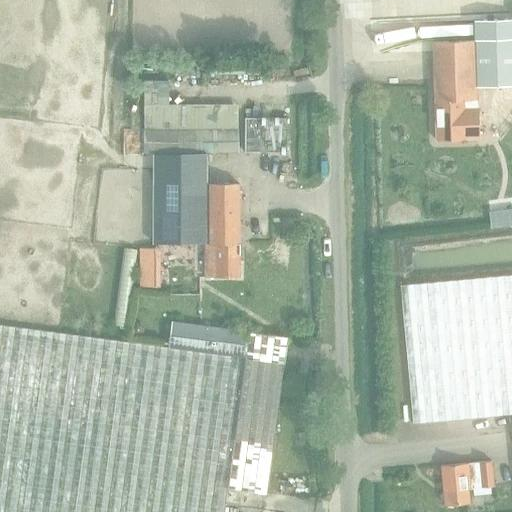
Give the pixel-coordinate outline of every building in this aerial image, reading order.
[(474,40),(433,41),(436,140),(477,138),(476,87),(511,85),(511,19),(474,20),(474,40)] [(244,118),(244,152),(286,152),(286,118),(244,118)] [(237,129),(142,131),(143,154),(238,152),(237,129)] [(204,278),(239,277),(237,185),(152,187),(153,245),(213,244),(213,262),(203,262),(204,278)] [(511,275),(399,286),(409,425),(509,416),(511,444),(511,275)] [(168,321),(164,347),(0,324),(0,511),(222,511),(226,489),(266,495),(287,337),(168,321)] [(441,466),(444,505),(469,503),(468,489),(474,488),(474,487),(494,486),(492,461),(472,462),(472,464),(441,466)]
